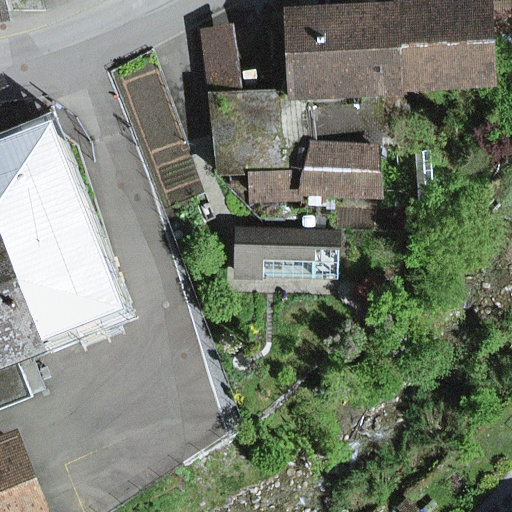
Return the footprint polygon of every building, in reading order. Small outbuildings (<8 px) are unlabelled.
[(396,0),(397,7),(403,88),(490,81),(488,27),(508,26),(507,0),(396,0)] [(294,95),(314,94),(384,89),(403,88),(397,7),(291,14),(292,28),(281,28),(281,46),(292,45),(294,95)] [(301,194),(304,144),(314,94),(294,95),(237,99),(230,33),(206,36),(220,173),(249,172),(263,192),(301,194)] [(382,198),(401,199),(403,88),(384,89),(382,198)] [(382,198),(384,89),(314,94),(304,144),(301,194),(382,198)] [(0,361),(16,355),(122,313),(49,127),(0,146),(0,361)] [(240,231),(239,274),(338,277),(340,234),(240,231)] [(16,355),(0,361),(0,410),(33,397),(16,355)] [(0,445),(0,511),(39,511),(12,441),(0,445)]
